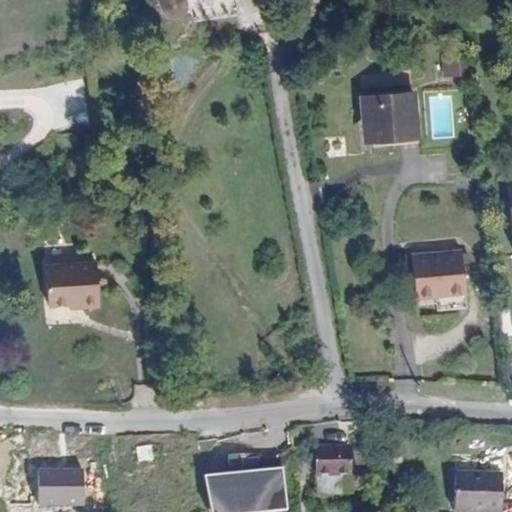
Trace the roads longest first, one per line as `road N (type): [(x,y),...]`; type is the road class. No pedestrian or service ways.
road 1 (residential): [(341,408),(277,57),(342,0)]
road 2 (residential): [(0,418),(91,422),(341,408)]
road 3 (residential): [(341,408),(511,415)]
